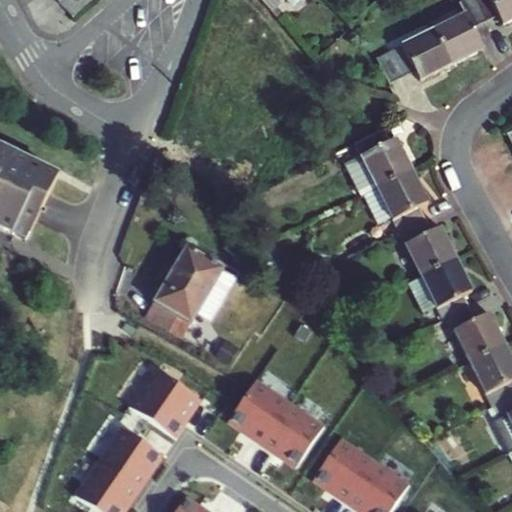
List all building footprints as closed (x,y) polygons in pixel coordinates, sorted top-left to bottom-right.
[(54,0),(62,8),(69,0),(54,0)] [(69,0),(62,8),(72,19),(93,0),(69,0)] [(283,0),(258,0),(270,13),(283,0)] [(484,24),(471,0),(465,0),(458,4),(464,15),(432,31),(450,66),(482,50),(471,30),(484,24)] [(511,20),(511,0),(471,0),(484,24),(496,18),(500,26),(511,20)] [(450,66),(432,31),(374,60),(388,86),(413,73),(418,82),(450,66)] [(410,172),(394,141),(385,145),(379,132),(352,145),(359,158),(375,190),(410,172)] [(0,236),(22,248),(55,184),(0,154),(0,236)] [(375,190),(359,158),(342,167),(358,198),(361,197),(375,190)] [(426,204),(410,172),(375,190),(361,197),(376,226),(390,220),(397,234),(423,221),(417,209),(426,204)] [(454,261),(438,229),(429,234),(423,221),(397,234),(419,278),(454,261)] [(213,306),(233,274),(184,244),(148,303),(184,325),(195,308),(207,315),(213,306)] [(470,293),(454,261),(419,278),(406,285),(421,316),(434,309),(441,323),(467,309),(461,297),(470,293)] [(233,274),(213,306),(225,313),(244,282),(233,274)] [(503,347),(487,315),(474,322),(467,309),(441,323),(448,335),(452,333),(468,365),(503,347)] [(511,382),(511,364),(503,347),(468,365),(490,409),(511,397),(511,387),(510,383),(511,382)] [(200,404),(157,374),(132,412),(175,441),(184,428),(180,425),(196,402),(200,405),(200,404)] [(238,432),(261,448),(289,406),(255,383),(227,425),(228,425),(230,422),(240,429),(238,432)] [(511,452),(511,397),(490,409),(496,421),(491,423),(507,455),(511,452)] [(180,425),(184,428),(200,405),(196,402),(180,425)] [(289,406),(261,448),(284,464),(286,460),(296,467),(294,471),(295,471),(323,430),(289,406)] [(230,422),(228,425),(238,432),(240,429),(230,422)] [(97,464),(138,492),(154,469),(150,466),(157,457),(161,459),(162,458),(120,430),(97,464)] [(323,491),(346,506),(374,465),(340,441),(312,483),(313,484),(315,480),(325,487),(323,491)] [(161,459),(157,457),(150,466),(154,469),(161,459)] [(286,460),(284,464),(294,471),(296,467),(286,460)] [(124,511),(138,492),(97,464),(73,498),(93,511),(124,511)] [(374,465),(346,506),(354,511),(391,511),(408,488),(374,465)] [(315,480),(313,484),(323,491),(325,487),(315,480)] [(203,511),(196,507),(193,510),(183,504),(186,500),(185,499),(176,511),(203,511)] [(196,507),(186,500),(183,504),(193,510),(196,507)]
